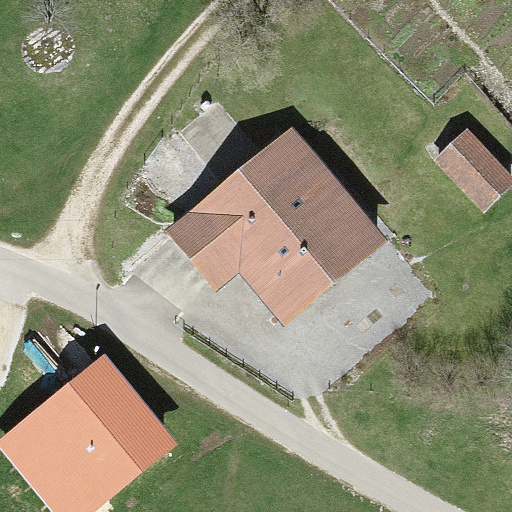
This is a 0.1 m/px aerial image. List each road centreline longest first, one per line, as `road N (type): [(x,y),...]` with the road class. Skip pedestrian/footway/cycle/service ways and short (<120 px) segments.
road 1 (track): [(0,266),(412,511)]
road 2 (track): [(242,0),(140,117),(25,277)]
